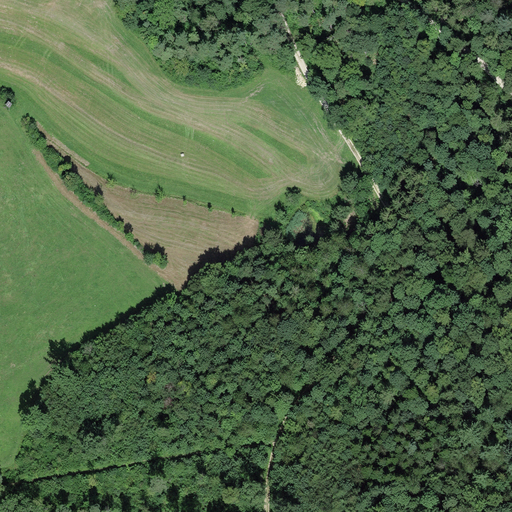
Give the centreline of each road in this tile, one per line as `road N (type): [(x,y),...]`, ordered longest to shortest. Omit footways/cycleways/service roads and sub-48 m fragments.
road 1 (track): [(273,0),(306,77),(408,252),(393,294),(285,420),(266,511)]
road 2 (track): [(0,485),(353,430),(511,390)]
road 3 (track): [(402,0),(511,93)]
